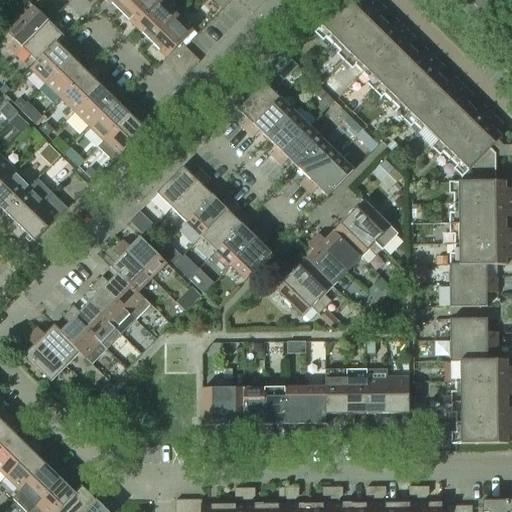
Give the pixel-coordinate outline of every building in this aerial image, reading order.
[(105,0),(119,14),(132,0),(105,0)] [(135,29),(161,2),(159,0),(132,0),(119,14),(135,29)] [(232,0),(231,0),(210,0),(222,11),(232,0)] [(344,64),(383,23),(379,19),(386,12),(373,0),(347,0),(314,34),(320,40),(323,37),(342,56),(338,59),(344,64)] [(150,44),(177,17),(161,2),(135,29),(150,44)] [(16,57),(48,24),(33,9),(7,35),(15,43),(8,50),(16,57)] [(180,45),(193,33),(177,17),(150,44),(166,59),(166,60),(180,45)] [(373,92),(412,52),(408,48),(415,41),(394,21),(387,28),(383,23),(344,64),(349,69),(352,66),(371,84),(368,87),(373,92)] [(30,72),(63,38),(48,24),(16,57),(23,64),(29,57),(36,64),(29,71),(30,72)] [(45,86),(78,53),(72,47),(65,54),(57,46),(64,39),(63,38),(30,72),(45,86)] [(162,63),(163,63),(172,72),(189,54),(180,45),(166,60),(166,59),(162,63)] [(442,81),(437,76),(444,69),(423,49),(417,56),(412,52),(373,92),(378,97),(381,94),(400,113),(397,116),(402,121),(442,81)] [(59,100),(85,73),(76,65),(83,58),(78,53),(45,86),(59,100)] [(181,81),(198,63),(189,54),(172,72),(181,81)] [(74,115),(107,81),(101,76),(94,82),(85,73),(59,100),(74,115)] [(431,150),(471,110),(467,105),(473,99),(453,78),(446,85),(442,81),(402,121),(407,126),(410,123),(429,142),(426,145),(431,150)] [(246,134),(279,101),(258,80),(232,106),(247,122),(241,129),(246,134)] [(88,129),(114,102),(105,93),(112,86),(107,81),(74,115),(88,129)] [(267,141),(293,115),(279,101),(246,134),(252,139),(258,133),(267,141)] [(103,143),(136,110),(130,104),(123,111),(114,102),(88,129),(103,143)] [(6,106),(0,112),(0,113),(9,122),(16,115),(6,106)] [(490,150),(501,139),(496,134),(502,127),(489,113),(482,107),(475,114),(471,110),(431,150),(437,155),(439,152),(459,170),(455,173),(460,178),(461,184),(495,183),(495,156),(490,150)] [(112,164),(144,131),(134,122),(141,115),(136,110),(103,143),(97,149),(112,164)] [(275,163),(308,129),(293,115),(267,141),(276,150),(270,157),(275,163)] [(45,124),(39,131),(48,140),(55,134),(45,124)] [(297,170),(323,143),(308,129),(275,163),(281,168),(288,161),(297,170)] [(303,190),(337,158),(323,143),(297,170),(306,179),(299,186),(303,190)] [(326,199),(352,173),(337,158),(303,190),(310,197),(317,190),(326,199)] [(0,189),(16,174),(1,159),(0,160),(0,189)] [(171,210),(203,176),(199,171),(192,178),(182,169),(156,195),(171,210)] [(30,188),(16,174),(0,189),(0,210),(4,214),(30,188)] [(186,225),(212,198),(203,189),(210,182),(203,176),(171,210),(186,225)] [(12,236),(51,195),(37,181),(30,188),(4,214),(13,223),(6,230),(12,236)] [(511,219),(511,190),(505,191),(505,183),(495,183),(461,184),(448,184),(448,192),(453,192),(453,219),(448,219),(448,225),(505,224),(505,219),(511,219)] [(34,244),(60,217),(67,210),(51,195),(12,236),(17,241),(24,234),(34,244)] [(200,239),(233,205),(228,200),(221,207),(212,198),(186,225),(200,239)] [(396,236),(363,203),(347,219),(381,252),(396,236)] [(215,253),(241,227),(232,218),(239,211),(233,205),(200,239),(215,253)] [(381,252),(347,219),(333,233),(360,259),(368,251),(375,258),(381,252)] [(511,231),(505,231),(505,224),(448,225),(449,233),(453,233),(453,259),(449,260),(449,267),(486,266),(486,267),(505,267),(505,260),(511,259),(511,231)] [(230,267),(262,234),(257,229),(250,235),(241,227),(215,253),(230,267)] [(360,259),(333,233),(325,242),(318,236),(312,241),(346,274),(360,259)] [(245,282),(271,256),(261,246),(268,239),(262,234),(230,267),(245,282)] [(166,265),(139,239),(130,249),(123,242),(117,248),(151,281),(166,265)] [(346,274),(312,241),(307,247),(314,253),(305,262),(331,288),(346,274)] [(151,281),(117,248),(112,253),(119,260),(109,270),(116,277),(117,276),(136,295),(137,294),(151,281)] [(331,288),(305,262),(291,277),(324,310),(330,303),(323,297),(331,288)] [(486,279),(486,267),(486,266),(449,267),(449,288),(496,287),(496,279),(486,279)] [(150,307),(137,294),(136,295),(117,276),(116,277),(108,285),(101,278),(96,284),(135,322),(150,307)] [(324,310),(291,277),(276,292),(302,318),(311,309),(318,316),(324,310)] [(135,322),(96,284),(90,289),(97,296),(88,305),(120,337),(135,322)] [(486,309),(486,295),(496,295),(496,287),(449,288),(449,309),(486,309)] [(120,337),(88,305),(79,314),(72,307),(67,313),(106,351),(120,337)] [(106,351),(67,313),(62,318),(68,325),(60,333),(60,334),(79,354),(91,367),(106,351)] [(487,334),(487,321),(449,321),(450,342),(496,342),(496,334),(487,334)] [(79,354),(60,334),(60,333),(53,327),(44,336),(37,330),(31,336),(65,368),(79,354)] [(65,368),(31,336),(26,341),(33,348),(23,357),(50,383),(65,368)] [(487,362),(487,350),(496,350),(496,342),(450,342),(450,363),(487,363),(487,362)] [(511,397),(511,369),(506,369),(506,362),(487,362),(487,363),(450,363),(450,371),(454,371),(454,397),(450,397),(450,403),(507,403),(506,398),(511,397)] [(366,417),(366,371),(346,372),(346,426),(354,426),(354,417),(366,417)] [(387,426),(386,379),(386,371),(366,371),(366,417),(379,417),(379,426),(387,426)] [(346,426),(346,372),(324,372),(324,389),(325,389),(326,417),(327,417),(338,417),(338,427),(346,426)] [(408,416),(408,379),(386,379),(387,426),(395,426),(394,416),(408,416)] [(223,428),(223,381),(214,381),(214,391),(201,391),(202,428),(223,428)] [(243,427),(243,390),(232,390),(232,381),(223,381),(223,428),(243,427)] [(325,389),(324,389),(305,390),(305,436),(313,436),(313,427),(327,427),(327,417),(326,417),(325,389)] [(264,437),(264,390),(243,390),(243,427),(256,427),(256,437),(264,437)] [(285,427),(284,390),(264,390),(264,437),(272,437),(272,427),(285,427)] [(305,436),(305,390),(284,390),(285,427),(297,427),(298,436),(305,436)] [(511,438),(511,409),(507,410),(507,403),(450,403),(450,411),(455,411),(455,438),(450,438),(450,446),(507,446),(507,439),(511,438)] [(0,424),(8,417),(2,411),(0,413),(0,424)] [(0,454),(16,438),(7,429),(13,422),(8,417),(0,424),(0,454)] [(0,474),(5,479),(38,445),(32,440),(25,447),(16,438),(0,454),(0,474)] [(19,493),(45,467),(36,458),(43,451),(38,445),(5,479),(19,493)] [(12,500),(24,511),(29,511),(67,474),(61,469),(54,475),(45,467),(19,493),(12,500)] [(57,511),(74,495),(74,494),(65,486),(72,479),(67,474),(29,511),(57,511)] [(86,511),(102,496),(97,490),(90,497),(80,488),(74,494),(74,495),(57,511),(86,511)] [(342,497),(342,489),(332,490),(332,501),(338,501),(342,497)] [(375,500),(375,489),(365,489),(365,497),(368,500),(375,500)] [(385,497),(384,489),(375,489),(375,500),(382,500),(385,497)] [(419,500),(419,489),(408,489),(408,497),(412,500),(419,500)] [(428,497),(428,489),(419,489),(419,500),(425,500),(428,497)] [(245,502),(245,490),(234,490),(234,498),(237,502),(245,502)] [(254,498),(254,490),(245,490),(245,502),(251,501),(254,498)] [(288,501),(288,490),(278,490),(278,498),(281,501),(288,501)] [(298,498),(297,490),(288,490),(288,501),(294,501),(298,498)] [(332,501),(332,490),(322,490),(322,498),(325,501),(332,501)] [(105,511),(101,508),(108,501),(102,496),(86,511),(105,511)] [(187,511),(187,502),(175,502),(174,511),(187,511)] [(222,511),(222,507),(201,507),(201,502),(187,502),(187,511),(222,511)] [(511,511),(511,502),(481,503),(481,511),(511,511)]
